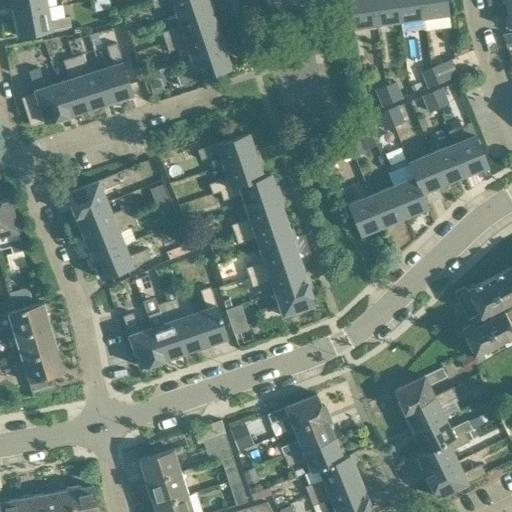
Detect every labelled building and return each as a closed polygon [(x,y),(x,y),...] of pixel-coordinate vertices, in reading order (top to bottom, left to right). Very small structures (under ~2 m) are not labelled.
[(11,0),(12,3),(9,4),(11,13),(47,7),(45,0),(11,0)] [(151,0),(154,8),(173,1),(177,13),(211,2),(210,0),(151,0)] [(376,23),(373,0),(348,0),(352,26),(376,23)] [(400,20),(397,0),(373,0),(376,23),(400,20)] [(424,16),(421,0),(397,0),(400,20),(424,16)] [(421,0),(424,16),(426,30),(450,27),(446,0),(421,0)] [(214,11),(211,2),(177,13),(181,25),(162,31),(165,41),(216,25),(211,12),(214,11)] [(49,20),(47,7),(11,13),(13,23),(16,22),(18,36),(71,27),(69,16),(49,20)] [(220,37),(216,25),(165,41),(168,51),(188,44),(192,56),(225,44),(222,36),(220,37)] [(511,33),(501,35),(506,46),(511,45),(511,33)] [(112,64),(101,68),(112,103),(121,100),(120,97),(133,93),(116,42),(106,45),(112,64)] [(229,54),(225,44),(192,56),(196,68),(176,75),(180,85),(230,68),(226,55),(229,54)] [(112,103),(101,68),(88,72),(82,52),(72,56),(89,107),(101,103),(102,106),(112,103)] [(89,107),(72,56),(63,59),(69,78),(56,82),(68,117),(77,114),(76,111),(89,107)] [(451,59),(436,65),(442,81),(457,75),(451,59)] [(442,81),(436,65),(421,71),(428,87),(442,81)] [(68,117),(56,82),(44,86),(39,67),(28,71),(35,92),(21,97),(30,124),(44,120),(45,121),(58,117),(59,120),(68,117)] [(395,82),(385,86),(392,101),(402,97),(395,82)] [(392,101),(385,86),(376,90),(382,105),(392,101)] [(442,88),(432,91),(438,107),(448,103),(442,88)] [(438,107),(432,91),(422,95),(428,111),(438,107)] [(397,106),(387,110),(394,125),(404,121),(397,106)] [(394,125),(387,110),(377,114),(384,129),(394,125)] [(219,153),(223,163),(257,151),(255,144),(252,145),(248,132),(197,149),(201,159),(219,153)] [(475,134),(453,143),(465,174),(488,164),(475,134)] [(364,150),(357,135),(347,139),(354,154),(364,150)] [(354,154),(347,139),(337,143),(344,159),(354,154)] [(465,174),(453,143),(432,152),(444,182),(465,174)] [(261,162),(257,151),(223,163),(227,175),(208,182),(211,192),(219,189),(262,175),(258,163),(261,162)] [(444,182),(432,152),(408,161),(415,176),(421,192),(444,182)] [(69,206),(72,214),(105,201),(101,190),(120,182),(116,172),(66,192),(72,205),(69,206)] [(270,173),(262,175),(219,189),(222,199),(241,193),(245,205),(280,194),(277,185),(274,186),(270,173)] [(427,206),(421,192),(415,176),(392,185),(405,216),(427,206)] [(161,184),(149,188),(156,205),(167,200),(161,184)] [(405,216),(392,185),(370,194),(382,225),(405,216)] [(283,203),(280,194),(245,205),(249,216),(230,223),(233,232),(284,215),(280,204),(283,203)] [(382,225),(370,194),(347,204),(360,234),(382,225)] [(0,234),(8,232),(16,264),(25,261),(10,198),(0,200),(0,234)] [(83,234),(132,214),(129,207),(110,214),(105,201),(72,214),(76,224),(79,223),(83,234)] [(137,225),(132,214),(83,234),(89,247),(86,248),(89,257),(123,243),(118,232),(137,225)] [(289,229),(284,215),(233,232),(237,242),(256,236),(260,248),(295,237),(292,228),(289,229)] [(298,246),(295,237),(260,248),(264,259),(245,266),(248,275),(299,258),(295,247),(298,246)] [(128,256),(123,243),(89,257),(93,266),(96,265),(101,278),(150,259),(146,249),(128,256)] [(188,243),(167,252),(170,259),(191,251),(188,243)] [(303,272),(299,258),(248,275),(251,285),(270,279),(274,291),(309,280),(306,271),(303,272)] [(469,322),(511,299),(511,265),(494,275),(496,278),(481,286),(479,282),(467,289),(465,285),(453,291),(469,322)] [(312,289),(309,280),(274,291),(279,304),(260,310),(263,320),(314,303),(310,290),(312,289)] [(206,308),(195,312),(206,346),(215,344),(214,341),(227,336),(210,284),(200,288),(206,308)] [(21,289),(10,292),(13,304),(24,301),(21,289)] [(206,346),(195,312),(182,316),(175,296),(166,299),(184,351),(196,347),(197,350),(206,346)] [(166,299),(156,303),(159,311),(147,315),(151,327),(152,327),(163,361),(172,358),(171,355),(184,351),(166,299)] [(7,312),(14,335),(50,325),(43,301),(7,312)] [(511,304),(463,331),(468,341),(477,358),(490,351),(488,347),(502,339),(504,343),(511,339),(511,304)] [(241,307),(228,312),(231,322),(245,317),(241,307)] [(152,327),(151,327),(139,331),(133,312),(122,315),(140,366),(153,362),(154,364),(163,361),(152,327)] [(57,348),(50,325),(14,335),(21,358),(57,348)] [(64,371),(57,348),(21,358),(32,395),(58,390),(53,374),(64,371)] [(401,413),(404,411),(436,395),(430,384),(446,376),(442,366),(394,390),(400,402),(397,404),(401,413)] [(453,387),(452,388),(457,398),(464,394),(459,384),(453,387)] [(446,416),(441,405),(457,398),(452,388),(436,395),(404,411),(410,423),(407,424),(411,433),(446,416)] [(290,416),(295,427),(328,414),(324,405),(321,406),(316,393),(267,413),(271,424),(290,416)] [(331,423),(328,414),(295,427),(300,439),(280,447),(284,456),(333,436),(329,424),(331,423)] [(478,415),(467,420),(471,428),(482,423),(478,415)] [(424,452),(464,432),(471,428),(467,420),(467,419),(451,426),(446,416),(411,433),(415,441),(418,440),(424,451),(424,452)] [(222,459),(231,456),(232,456),(225,432),(202,439),(209,462),(221,458),(222,459)] [(469,441),(464,432),(424,452),(424,451),(416,455),(422,467),(420,469),(424,477),(457,461),(452,450),(469,441)] [(338,448),(333,436),(284,456),(288,465),(307,458),(312,470),(319,467),(319,466),(345,456),(344,456),(341,447),(338,448)] [(138,459),(146,484),(181,472),(173,448),(138,459)] [(352,453),(344,456),(345,456),(319,466),(319,467),(324,479),(305,486),(308,495),(358,475),(353,463),(356,462),(352,453)] [(232,456),(231,456),(222,459),(228,481),(239,478),(232,456)] [(463,472),(457,461),(424,477),(428,486),(431,485),(437,497),(485,473),(480,464),(463,472)] [(188,494),(181,472),(146,484),(153,506),(188,494)] [(363,488),(358,475),(308,495),(312,505),(331,497),(336,509),(369,495),(366,486),(363,488)] [(246,501),(239,478),(228,481),(235,505),(246,501)] [(78,483),(67,486),(72,511),(97,511),(92,484),(79,487),(78,483)] [(72,511),(67,486),(67,489),(45,493),(48,511),(72,511)] [(48,511),(45,493),(21,497),(23,511),(48,511)] [(193,511),(188,494),(153,506),(154,511),(193,511)] [(369,495),(336,509),(335,509),(336,511),(372,511),(370,505),(373,504),(369,495)] [(23,511),(21,497),(0,500),(0,511),(23,511)] [(266,501),(243,508),(243,511),(271,511),(272,511),(266,501)]
